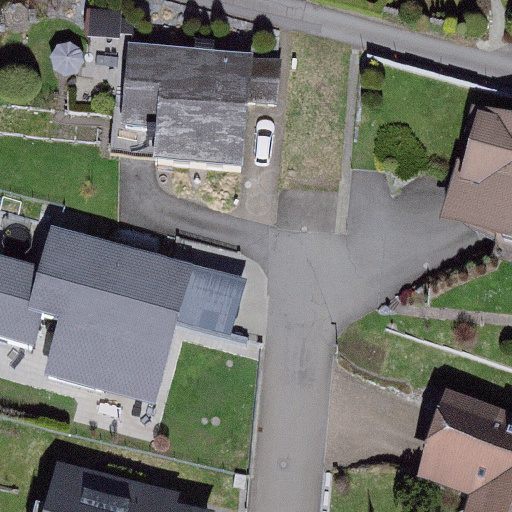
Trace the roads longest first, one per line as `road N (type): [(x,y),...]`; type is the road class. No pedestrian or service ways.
road 1 (residential): [(221,0),(511,75)]
road 2 (residential): [(286,511),(308,257)]
